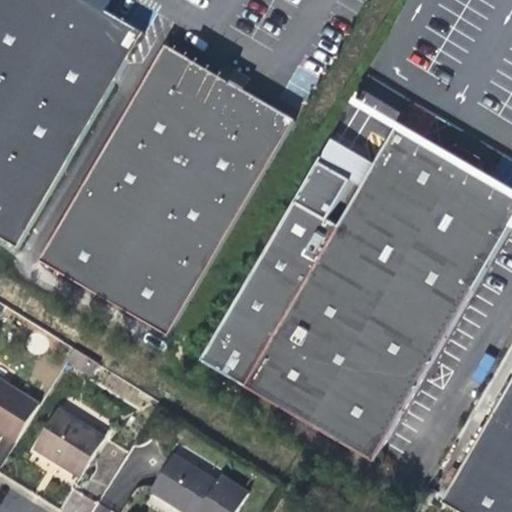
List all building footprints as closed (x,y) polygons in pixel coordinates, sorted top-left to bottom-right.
[(91,0),(0,0),(0,237),(19,248),(145,31),(93,1),(91,0)] [(179,51),(167,44),(40,260),(52,267),(171,336),(297,119),(244,89),(219,74),(179,51)] [(226,62),(219,74),(244,89),(251,77),(239,70),(226,62)] [(511,226),(511,193),(484,177),(439,151),(396,126),(339,225),(318,213),(294,199),(247,280),(201,358),(376,460),(511,226)] [(457,146),(439,151),(484,177),(481,159),(464,150),(457,146)] [(299,191),(294,199),(318,213),(323,204),(299,191)] [(74,344),(67,356),(83,366),(90,354),(74,344)] [(511,511),(511,367),(437,497),(463,511),(511,511)] [(0,374),(0,426),(17,437),(40,399),(0,374)] [(62,407),(36,448),(59,463),(82,477),(108,436),(62,407)] [(217,477),(173,450),(151,486),(178,503),(179,500),(189,506),(197,511),(195,511),(235,511),(250,489),(221,471),(217,477)]
